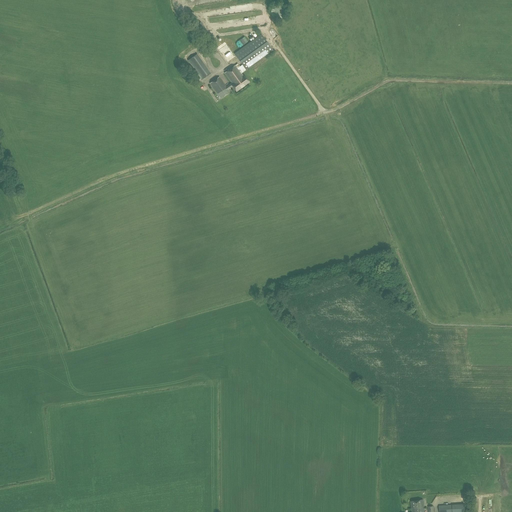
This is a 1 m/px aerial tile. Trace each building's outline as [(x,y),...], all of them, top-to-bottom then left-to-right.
[(271,14),(272,15),(272,16),(273,17),(274,18),(275,18),(276,19),(277,19),(278,19),(279,19),(280,19),(281,18),(282,18),(283,17),(284,16),(284,15),(285,15),(285,14),(285,13),(286,12),(286,11),(285,10),(285,9),(285,8),(284,7),(283,6),(282,5),(281,5),(280,4),(279,4),(278,4),(277,4),(276,5),(275,5),(274,5),(273,6),(273,7),(272,7),(272,8),(271,9),(271,10),(271,11),(271,12),(271,13),(271,14)] [(241,73),(273,50),(261,34),(234,54),(242,65),(237,68),(235,65),(224,73),(231,83),(226,86),(219,77),(210,83),(221,99),(230,92),(228,89),(233,86),(236,91),(249,82),(244,75),(243,76),(241,73)] [(227,61),(235,56),(231,50),(237,47),(233,40),(219,48),(227,61)] [(197,54),(188,60),(202,79),(210,73),(197,54)] [(412,511),(424,511),(423,507),(424,507),(423,499),(410,501),(411,508),(412,511)]
